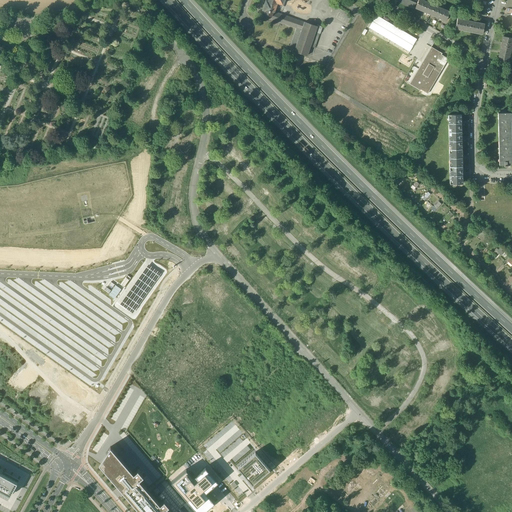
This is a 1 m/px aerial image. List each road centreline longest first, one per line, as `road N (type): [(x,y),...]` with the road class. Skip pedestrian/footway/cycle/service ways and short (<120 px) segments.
road 1 (motorway): [(168,0),(511,346)]
road 2 (motorway): [(511,326),(288,113),(184,0)]
road 3 (unknown): [(202,150),(315,261),(422,349),(418,390),(377,432)]
road 4 (residential): [(359,411),(215,253)]
road 5 (unclassified): [(100,419),(170,292),(215,253)]
road 6 (residential): [(511,173),(494,175),(474,158),(499,0)]
road 7 (track): [(120,219),(134,194),(126,160),(0,184)]
road 8 (unclassified): [(359,411),(241,511)]
road 9 (residential): [(449,511),(359,411)]
